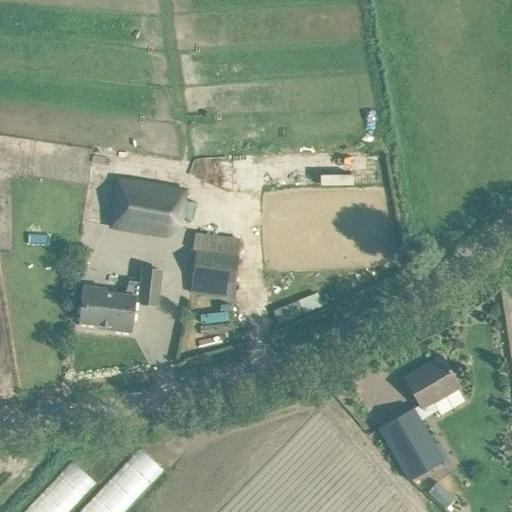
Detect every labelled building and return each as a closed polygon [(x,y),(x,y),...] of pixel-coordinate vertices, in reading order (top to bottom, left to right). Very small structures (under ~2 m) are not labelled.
[(279,151),(304,149),(304,141),(278,143),(279,151)] [(377,165),(392,165),(392,144),(377,144),(377,165)] [(167,234),(181,225),(186,190),(118,180),(111,225),(167,234)] [(198,237),(191,292),(232,298),(240,242),(198,237)] [(145,242),(147,263),(160,262),(158,241),(145,242)] [(109,326),(108,329),(131,331),(134,302),(138,302),(138,303),(157,305),(161,270),(142,268),(141,282),(129,280),(125,295),(104,292),(105,289),(82,286),(82,288),(87,288),(85,303),(82,302),(80,322),(109,326)] [(405,378),(420,404),(422,408),(458,386),(450,372),(451,371),(442,356),(441,357),(442,358),(420,371),(419,370),(405,378)] [(442,459),(419,420),(413,409),(380,428),(409,479),(442,459)]
